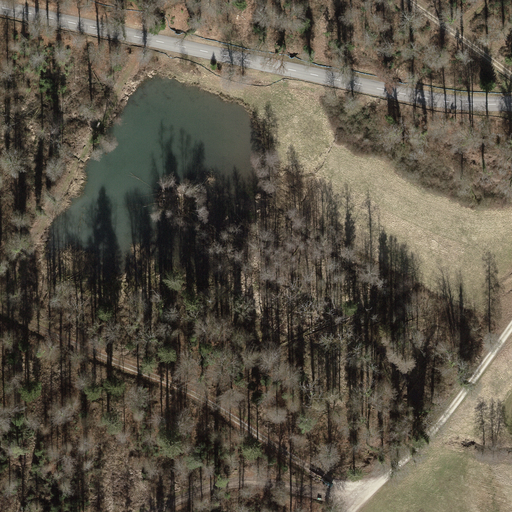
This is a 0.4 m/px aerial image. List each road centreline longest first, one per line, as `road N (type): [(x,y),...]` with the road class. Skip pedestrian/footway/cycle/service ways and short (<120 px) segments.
road 1 (track): [(0,307),(186,389),(362,497),(251,481),(142,511)]
road 2 (unclassified): [(511,93),(367,82),(0,10)]
road 3 (track): [(511,325),(439,426),(348,511)]
